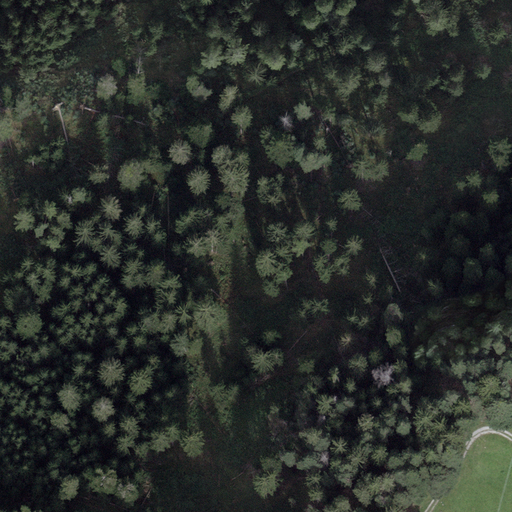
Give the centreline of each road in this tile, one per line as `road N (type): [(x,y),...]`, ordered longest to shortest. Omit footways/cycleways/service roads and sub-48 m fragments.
road 1 (primary): [(0,128),(165,0)]
road 2 (track): [(380,511),(481,432),(511,437)]
